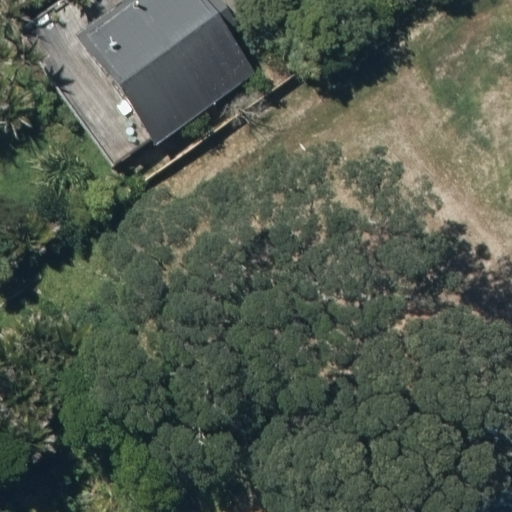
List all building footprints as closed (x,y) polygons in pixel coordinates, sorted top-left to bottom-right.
[(241,74),(214,39),(227,30),(204,0),(197,0),(179,15),(167,0),(102,0),(106,4),(56,41),(139,151),(241,74)] [(450,0),(453,7),(413,24),(426,55),(511,19),(511,9),(508,0),(450,0)] [(511,84),(470,99),(488,152),(511,144),(511,84)] [(294,241),(333,200),(255,127),(215,168),(228,181),(190,221),(255,283),(294,241)] [(300,268),(334,294),(366,252),(332,226),(300,268)] [(377,257),(352,290),(418,339),(443,306),(377,257)] [(469,405),(457,450),(483,457),(495,411),(469,405)] [(425,511),(511,511),(511,486),(434,471),(425,511)]
